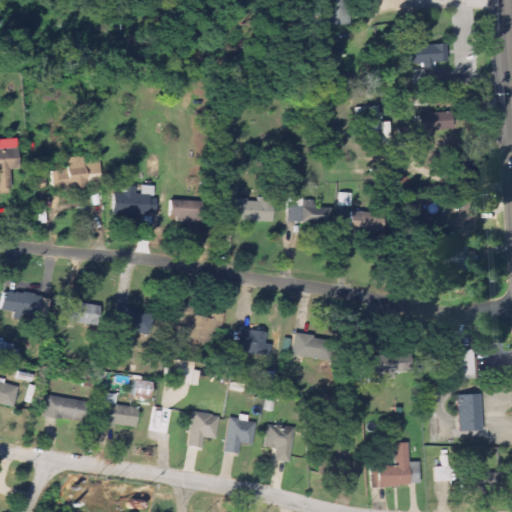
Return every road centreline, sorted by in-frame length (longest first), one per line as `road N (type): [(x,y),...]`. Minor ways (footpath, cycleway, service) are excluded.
road 1 (residential): [(0,241),(142,257),(444,312),(511,310)]
road 2 (residential): [(0,448),(338,511)]
